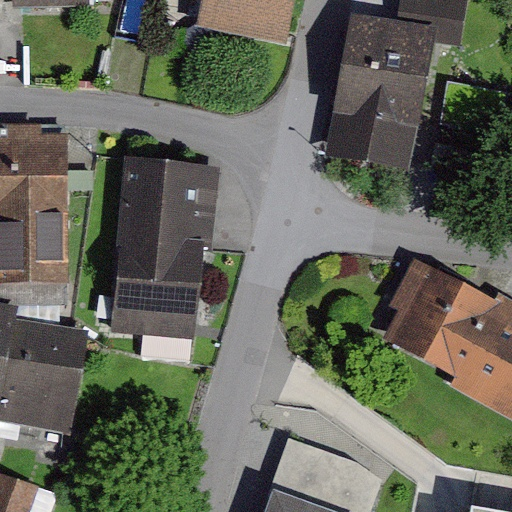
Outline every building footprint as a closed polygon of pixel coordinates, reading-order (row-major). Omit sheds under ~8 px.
[(292,0),(233,0),(291,9),(292,0)] [(458,37),(363,23),(344,150),(439,164),(458,37)] [(76,135),(0,125),(0,204),(67,213),(76,135)] [(222,172),(139,164),(123,325),(206,334),(222,172)] [(511,300),(424,262),(385,350),(511,406),(511,300)] [(81,332),(0,312),(0,419),(58,433),(81,332)] [(374,511),(390,469),(301,439),(275,511),(374,511)] [(40,511),(49,483),(6,471),(0,491),(0,511),(40,511)]
